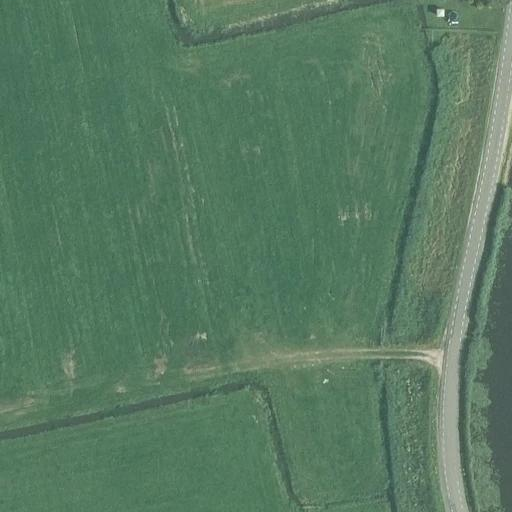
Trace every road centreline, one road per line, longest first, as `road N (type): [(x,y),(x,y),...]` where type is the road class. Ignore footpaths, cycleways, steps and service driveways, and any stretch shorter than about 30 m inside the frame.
road 1 (tertiary): [(457,511),(449,430),(455,342),(511,38)]
road 2 (track): [(0,409),(270,358),(401,350),(454,356)]
